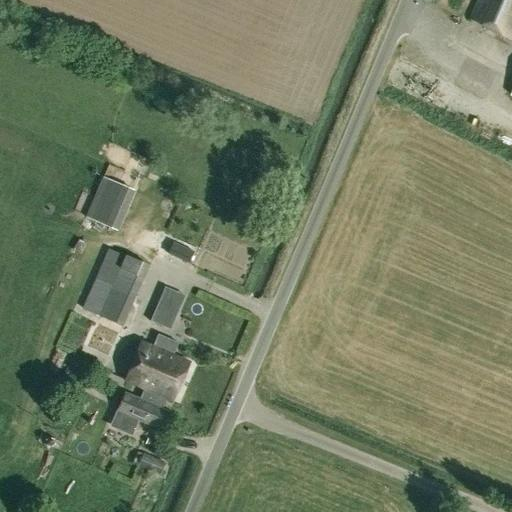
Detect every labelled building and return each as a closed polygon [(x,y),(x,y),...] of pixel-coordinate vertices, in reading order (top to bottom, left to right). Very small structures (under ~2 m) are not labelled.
[(511,37),(511,0),(479,0),(471,19),(511,37)] [(106,170),(93,212),(126,222),(139,180),(106,170)] [(170,227),(163,242),(203,260),(210,245),(170,227)] [(125,254),(98,316),(122,326),(149,264),(125,254)] [(163,319),(157,335),(175,341),(194,286),(168,277),(155,316),(163,319)] [(124,392),(116,411),(160,430),(169,411),(161,408),(165,399),(171,401),(188,363),(141,343),(125,381),(152,393),(148,402),(124,392)] [(65,372),(86,382),(95,363),(74,353),(65,372)] [(163,461),(144,453),(139,464),(158,472),(163,461)]
